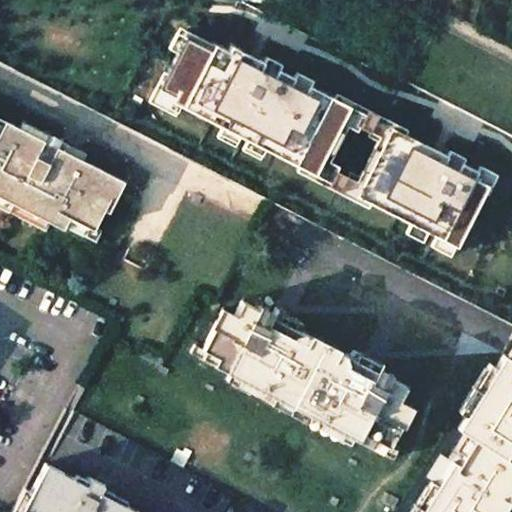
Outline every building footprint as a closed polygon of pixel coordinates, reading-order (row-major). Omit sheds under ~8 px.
[(511,46),(437,9),(431,9),(396,79),(511,137),(511,46)] [(173,119),(312,187),(349,108),(209,38),(206,46),(182,36),(153,102),(176,114),(173,119)] [(0,196),(62,229),(68,217),(93,229),(109,198),(114,201),(124,182),(56,147),(55,150),(43,144),(44,141),(5,121),(2,126),(0,124),(0,196)] [(389,129),(350,205),(452,259),(486,187),(476,181),(478,178),(389,129)] [(258,309),(242,301),(234,317),(227,313),(221,324),(216,322),(202,349),(218,357),(215,363),(371,446),(374,440),(391,448),(406,419),(400,416),(406,404),(400,401),(407,387),(391,379),(392,376),(379,369),(378,372),(364,365),(285,323),(272,317),(273,314),(259,307),(258,309)] [(499,511),(511,494),(508,492),(511,486),(511,359),(502,354),(456,427),(463,432),(447,458),(451,460),(418,511),(499,511)] [(87,484),(45,463),(19,511),(140,511),(100,491),(103,484),(91,477),(87,484)]
